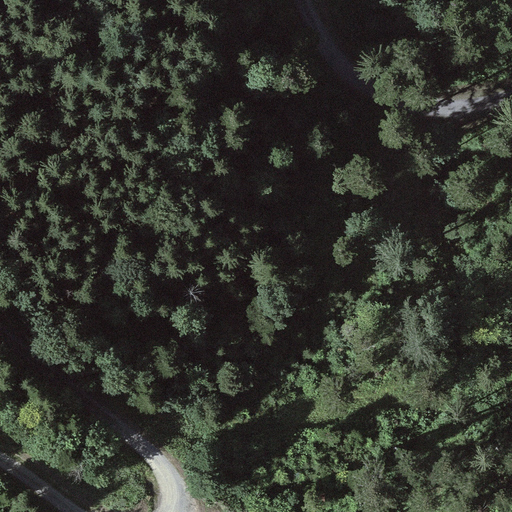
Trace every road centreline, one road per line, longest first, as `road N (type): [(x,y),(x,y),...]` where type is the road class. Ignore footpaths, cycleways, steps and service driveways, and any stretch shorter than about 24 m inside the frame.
road 1 (track): [(132,434),(228,436),(511,374)]
road 2 (track): [(511,97),(436,107),(347,81),(300,0)]
road 3 (track): [(0,334),(158,455),(172,490),(168,511)]
